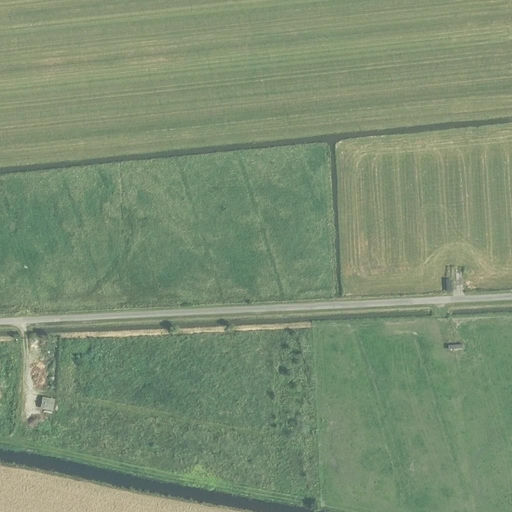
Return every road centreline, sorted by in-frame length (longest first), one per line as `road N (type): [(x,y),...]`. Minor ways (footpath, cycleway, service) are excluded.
road 1 (unclassified): [(0,320),(511,296)]
road 2 (track): [(21,320),(16,434),(0,440)]
